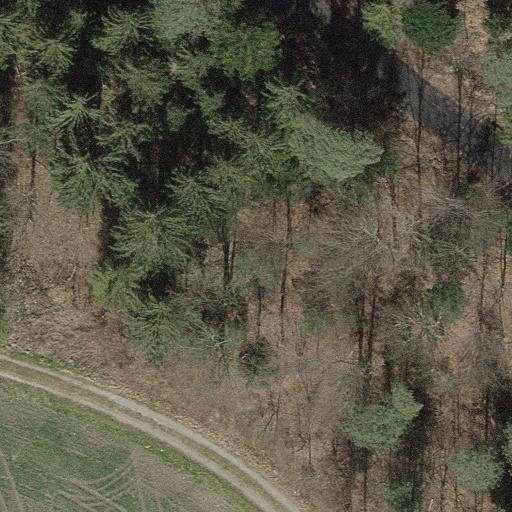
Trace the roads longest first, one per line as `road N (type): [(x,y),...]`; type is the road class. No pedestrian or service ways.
road 1 (track): [(0,370),(113,408),(273,511)]
road 2 (unclassified): [(300,0),(511,173)]
road 3 (track): [(511,108),(391,76)]
